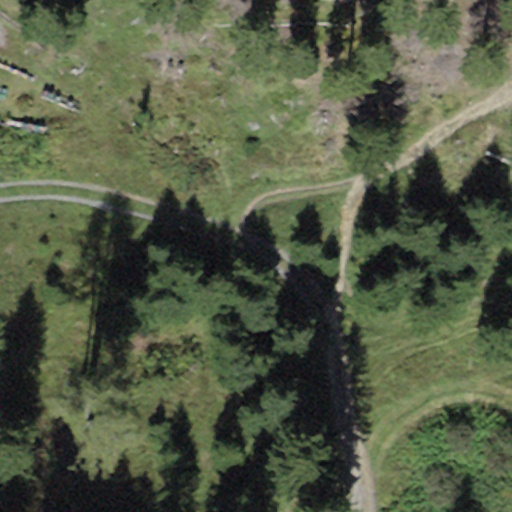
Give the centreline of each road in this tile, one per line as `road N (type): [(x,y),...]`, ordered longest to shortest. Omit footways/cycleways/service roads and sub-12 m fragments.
road 1 (track): [(331,313),(272,255),(164,212),(71,192),(0,193)]
road 2 (track): [(359,181),(331,313),(359,511)]
